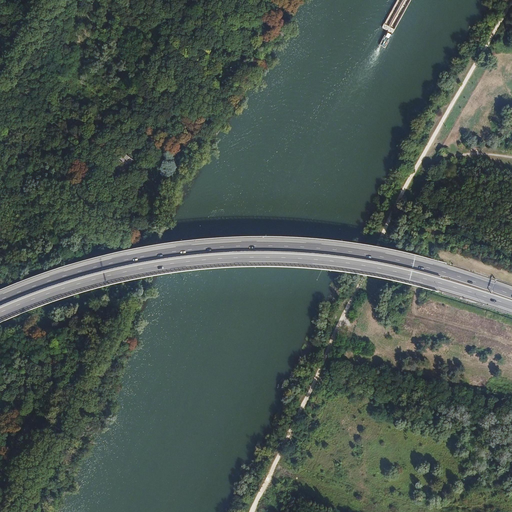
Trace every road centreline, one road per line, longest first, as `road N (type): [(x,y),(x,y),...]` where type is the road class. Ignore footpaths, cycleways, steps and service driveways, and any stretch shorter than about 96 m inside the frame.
road 1 (motorway): [(511,295),(384,257),(244,246),(145,255),(0,300)]
road 2 (motorway): [(0,312),(123,272),(245,258),(379,269),(511,306)]
